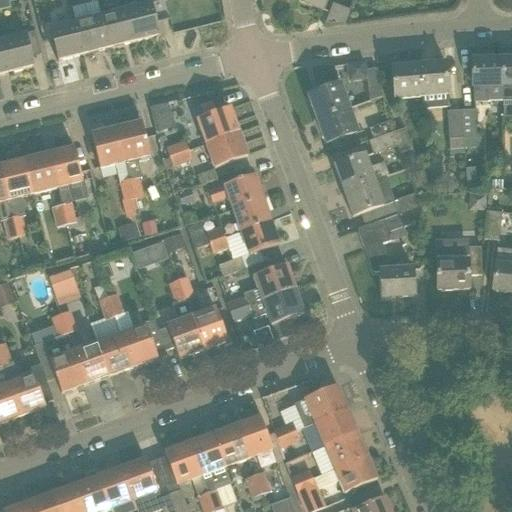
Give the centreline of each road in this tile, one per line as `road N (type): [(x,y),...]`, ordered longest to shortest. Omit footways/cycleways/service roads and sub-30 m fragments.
road 1 (residential): [(0,474),(356,343)]
road 2 (residential): [(356,343),(253,59)]
road 3 (residential): [(0,120),(253,59)]
road 4 (residential): [(253,59),(477,28)]
road 5 (residential): [(426,511),(356,343)]
road 6 (residential): [(356,343),(448,329),(511,334)]
